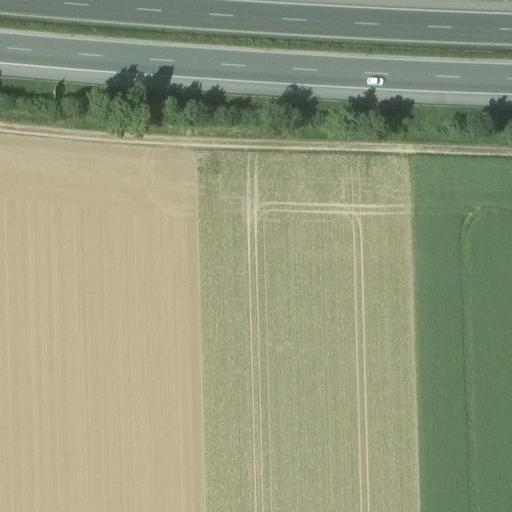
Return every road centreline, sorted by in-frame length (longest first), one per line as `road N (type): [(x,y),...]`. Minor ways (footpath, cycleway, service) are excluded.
road 1 (motorway): [(511,41),(0,6)]
road 2 (track): [(0,127),(511,161)]
road 3 (motorway): [(0,61),(511,95)]
